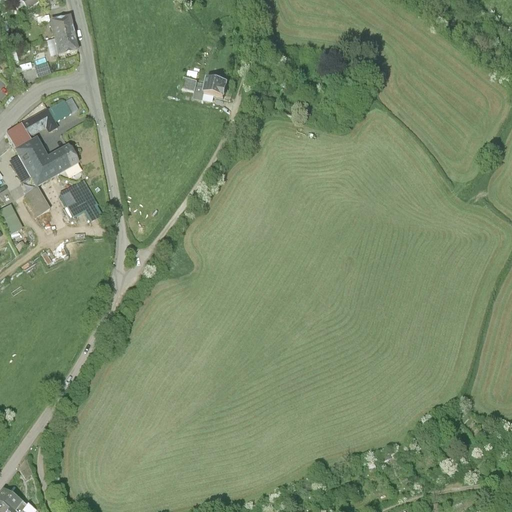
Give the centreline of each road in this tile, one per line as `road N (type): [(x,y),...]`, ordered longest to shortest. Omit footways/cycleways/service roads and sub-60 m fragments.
road 1 (unclassified): [(0,481),(87,353),(119,281)]
road 2 (residential): [(119,281),(113,187),(91,82)]
road 3 (track): [(511,488),(438,494),(391,511)]
